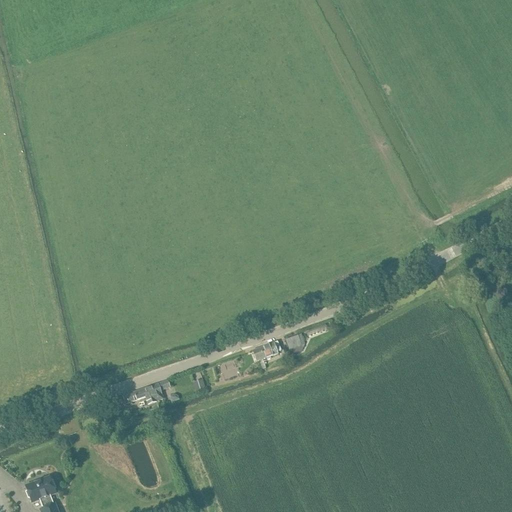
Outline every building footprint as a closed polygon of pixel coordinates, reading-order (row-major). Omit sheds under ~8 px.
[(325,325),(306,333),(307,338),(327,330),(325,325)] [(284,340),(290,355),(294,353),(302,351),(305,344),(301,334),(298,335),(284,340)] [(258,361),(262,371),(266,369),(262,359),(277,354),(276,352),(280,350),(277,342),(252,351),(256,362),(258,361)] [(122,397),(125,405),(145,398),(147,405),(157,402),(164,400),(161,391),(170,388),(167,381),(122,397)] [(193,384),(196,393),(196,394),(205,391),(202,381),(193,384)] [(169,395),(171,403),(179,400),(178,397),(177,393),(169,395)] [(39,510),(39,511),(58,511),(56,503),(53,504),(50,497),(56,495),(49,477),(25,487),(31,504),(39,501),(42,508),(39,510)]
